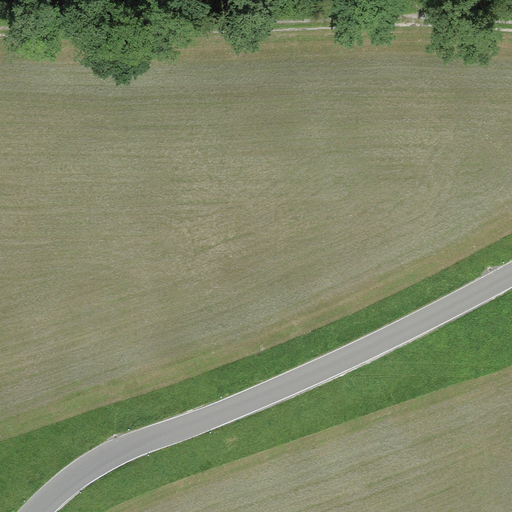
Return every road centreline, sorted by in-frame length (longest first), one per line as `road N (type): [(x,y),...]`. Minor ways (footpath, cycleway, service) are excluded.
road 1 (unclassified): [(511,274),(339,362),(110,455),(38,511)]
road 2 (track): [(511,24),(0,33)]
